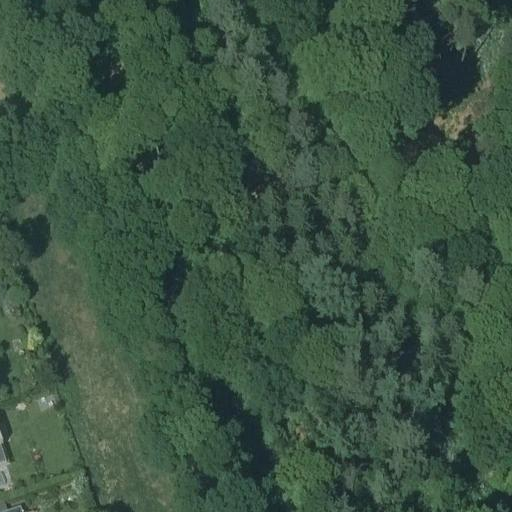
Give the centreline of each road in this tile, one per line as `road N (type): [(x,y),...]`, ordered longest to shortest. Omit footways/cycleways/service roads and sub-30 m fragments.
road 1 (track): [(17,0),(212,511)]
road 2 (track): [(162,0),(203,79),(285,179),(418,297),(511,332)]
road 3 (track): [(418,297),(403,319),(424,511)]
road 4 (track): [(83,177),(129,166),(285,179)]
road 5 (track): [(113,168),(155,106),(178,38)]
